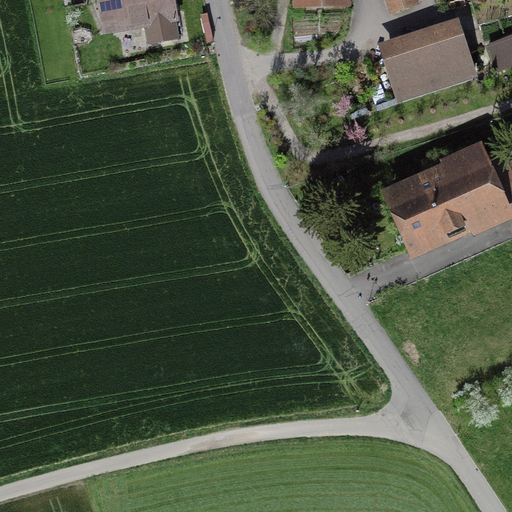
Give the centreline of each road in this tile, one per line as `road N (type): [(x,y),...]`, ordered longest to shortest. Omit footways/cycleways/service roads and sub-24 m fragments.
road 1 (unclassified): [(219,0),(251,134),(273,188),(492,511)]
road 2 (track): [(429,417),(218,439),(0,492)]
